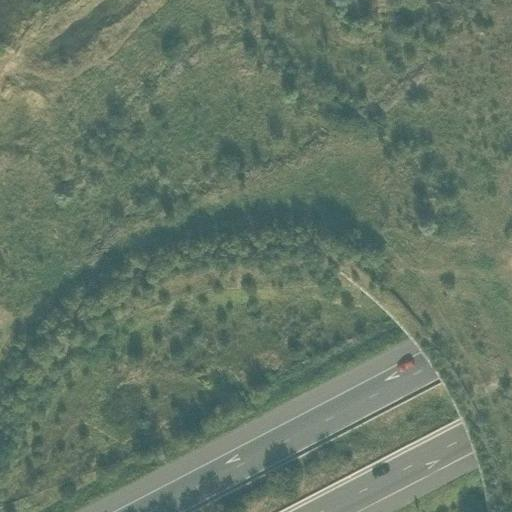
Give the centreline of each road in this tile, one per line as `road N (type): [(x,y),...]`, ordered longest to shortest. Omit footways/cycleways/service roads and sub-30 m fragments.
road 1 (motorway): [(511,316),(134,511)]
road 2 (motorway): [(326,511),(511,415)]
